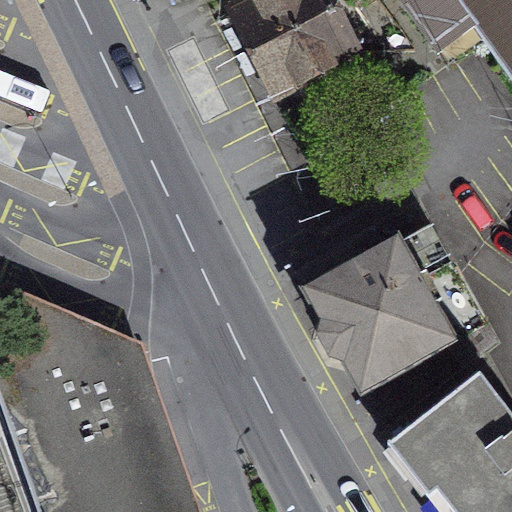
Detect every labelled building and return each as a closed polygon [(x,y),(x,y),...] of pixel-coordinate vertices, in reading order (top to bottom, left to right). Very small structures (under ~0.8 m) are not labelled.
[(334,0),(218,0),(275,108),(366,61),(334,0)] [(511,0),(399,0),(441,56),(475,31),(511,81),(511,0)] [(399,239),(304,296),(321,328),(317,341),(329,365),(343,369),(362,405),(459,348),(456,343),(484,327),(432,228),(402,243),(399,239)] [(0,396),(43,511),(199,511),(140,341),(0,285),(0,396)] [(511,511),(511,421),(481,380),(388,452),(429,505),(434,502),(440,511),(511,511)]
